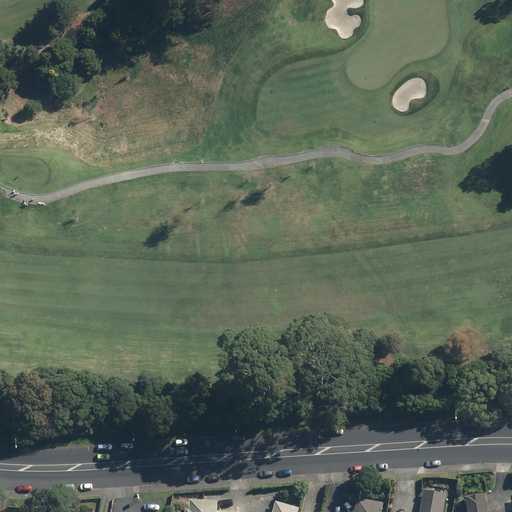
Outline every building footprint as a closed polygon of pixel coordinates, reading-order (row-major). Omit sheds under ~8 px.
[(444,511),(447,496),(425,493),(421,511),(444,511)] [(489,511),(487,496),(465,500),(466,511),(489,511)] [(218,511),(219,503),(188,500),(186,511),(218,511)] [(300,511),(301,509),(276,501),(272,511),(300,511)] [(382,511),(383,505),(358,501),(356,511),(382,511)]
